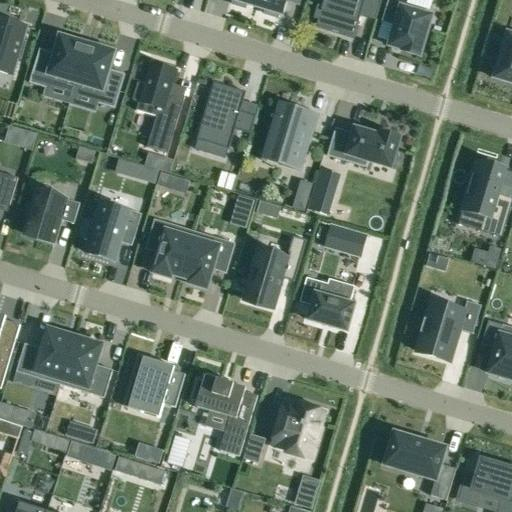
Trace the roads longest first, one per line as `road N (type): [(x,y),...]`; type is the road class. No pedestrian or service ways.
road 1 (residential): [(0,271),(511,425)]
road 2 (residential): [(83,0),(511,127)]
